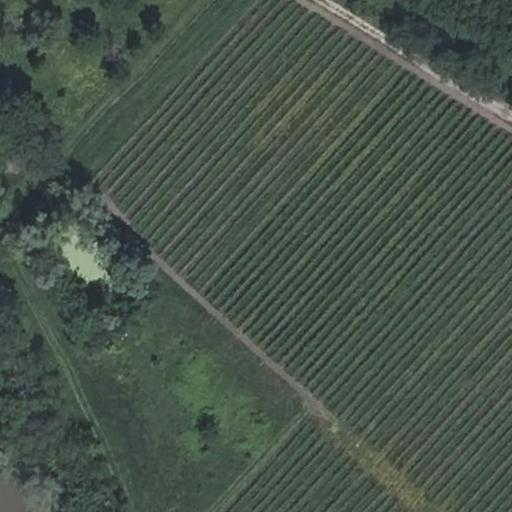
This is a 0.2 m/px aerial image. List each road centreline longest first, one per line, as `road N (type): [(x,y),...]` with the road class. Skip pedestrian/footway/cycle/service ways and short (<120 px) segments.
road 1 (track): [(144,511),(135,468),(32,278),(0,235)]
road 2 (track): [(511,112),(329,0)]
